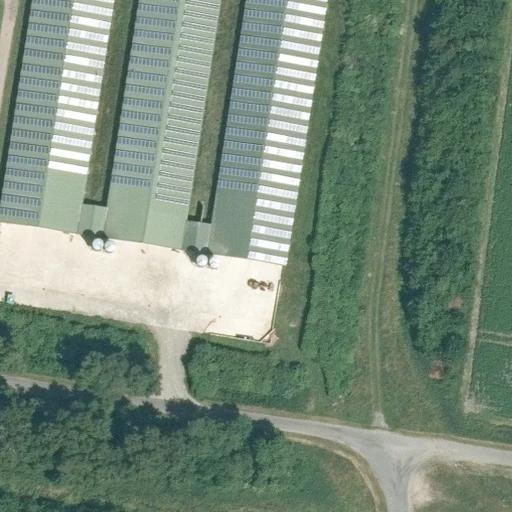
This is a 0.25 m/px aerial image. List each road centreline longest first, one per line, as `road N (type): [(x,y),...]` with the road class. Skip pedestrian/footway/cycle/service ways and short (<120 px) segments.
road 1 (track): [(399,0),(376,152),(362,354),(385,441)]
road 2 (unclassified): [(385,441),(0,379)]
road 3 (residential): [(511,457),(385,441)]
